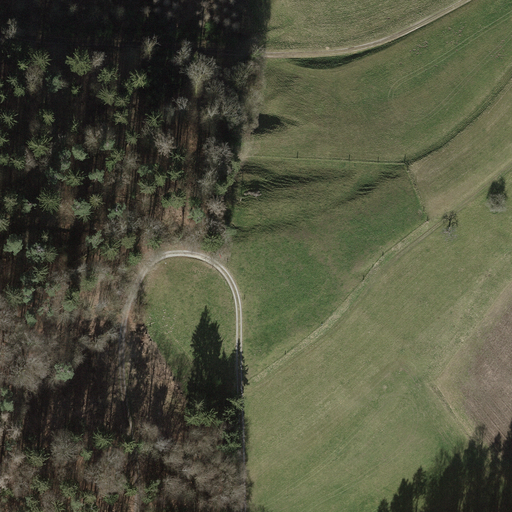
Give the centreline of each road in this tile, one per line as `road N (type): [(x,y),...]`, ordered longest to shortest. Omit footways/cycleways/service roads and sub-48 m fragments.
road 1 (track): [(241,511),(238,295),(217,260),(187,250),(151,260),(121,337),(136,511)]
road 2 (track): [(0,33),(326,53),(384,41),(457,0)]
road 3 (track): [(238,384),(256,388),(323,337),(384,268),(511,167)]
